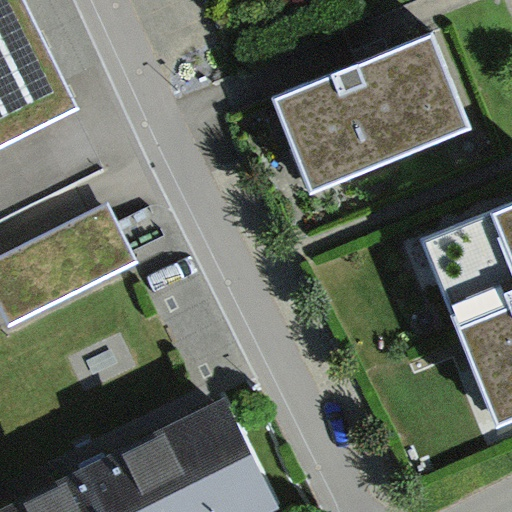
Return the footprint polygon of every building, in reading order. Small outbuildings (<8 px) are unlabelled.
[(0,0),(0,147),(77,108),(22,0),(0,0)] [(314,190),(469,124),(431,37),(276,102),(314,190)] [(0,313),(7,328),(139,263),(110,204),(0,258),(0,313)] [(500,425),(511,419),(511,209),(428,243),(500,425)] [(247,511),(276,498),(226,398),(0,511),(247,511)]
